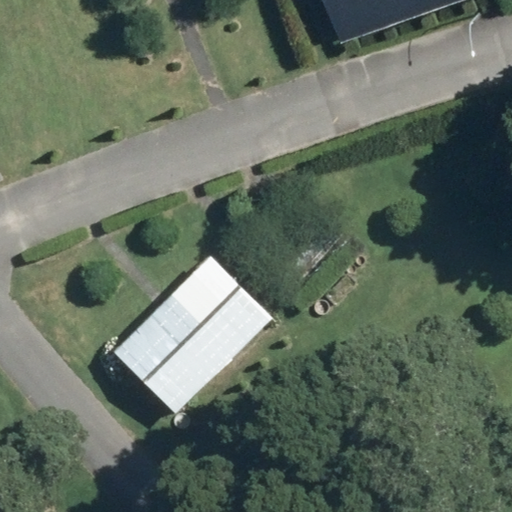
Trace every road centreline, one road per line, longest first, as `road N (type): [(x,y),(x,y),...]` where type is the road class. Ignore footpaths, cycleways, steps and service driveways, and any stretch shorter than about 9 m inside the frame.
road 1 (unknown): [(0,221),(511,40)]
road 2 (unknown): [(0,295),(188,511)]
